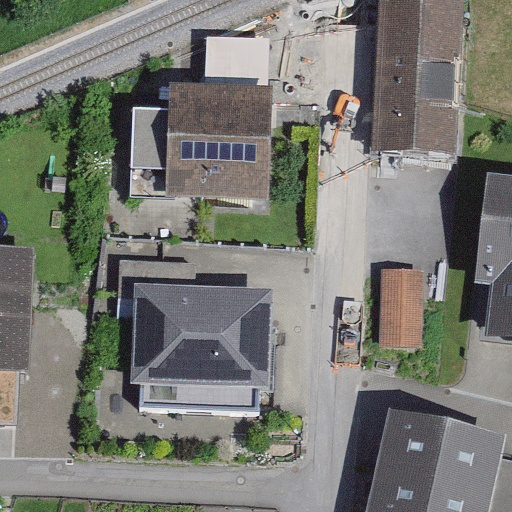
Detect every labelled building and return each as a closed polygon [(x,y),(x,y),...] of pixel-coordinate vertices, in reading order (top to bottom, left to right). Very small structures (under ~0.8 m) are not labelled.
[(465,12),(380,8),(372,164),(456,168),(465,12)] [(206,104),(169,103),(168,126),(132,125),(130,211),(165,212),(165,215),(270,218),(272,141),(273,105),(268,105),(269,50),(207,49),(206,104)] [(511,193),(486,191),(474,299),(491,301),(485,354),(511,357),(511,193)] [(34,261),(0,259),(0,433),(18,434),(20,386),(29,386),(34,261)] [(118,312),(134,313),(131,400),(140,400),(140,419),(261,422),(262,406),(272,406),(274,304),(196,302),(197,270),(119,268),(118,312)] [(424,280),(381,279),(380,355),(423,356),(424,280)] [(506,454),(388,427),(368,511),(511,511),(511,472),(503,470),(506,454)]
